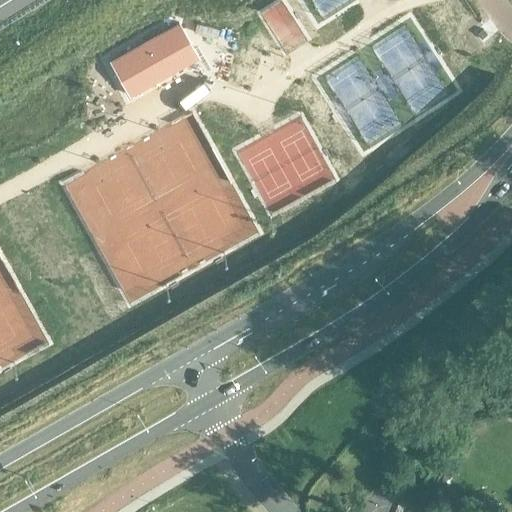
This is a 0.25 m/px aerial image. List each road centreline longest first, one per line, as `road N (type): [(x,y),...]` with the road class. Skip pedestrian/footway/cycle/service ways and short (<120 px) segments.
road 1 (primary): [(511,139),(357,265),(0,462)]
road 2 (primary): [(17,511),(390,292),(511,175)]
